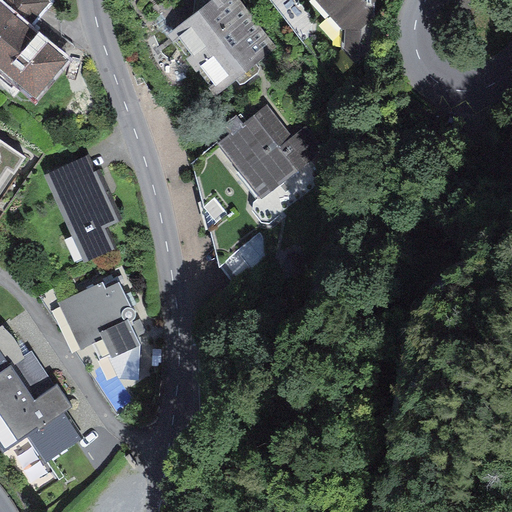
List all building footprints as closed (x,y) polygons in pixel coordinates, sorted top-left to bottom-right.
[(0,0),(0,60),(35,89),(64,55),(25,24),(44,0),(0,0)] [(215,88),(271,45),(236,0),(208,0),(170,29),(215,88)] [(379,0),(320,0),(346,29),(379,0)] [(233,129),(195,157),(215,251),(312,185),(296,164),(320,146),(306,127),(294,136),(268,103),(243,122),(236,114),(226,121),(233,129)] [(0,187),(23,155),(0,139),(0,187)] [(92,152),(43,172),(80,257),(112,244),(103,224),(120,217),(92,152)] [(96,281),(53,303),(89,368),(106,356),(119,380),(137,379),(142,340),(132,302),(120,277),(99,287),(96,281)] [(0,405),(27,388),(33,396),(53,384),(31,350),(25,354),(3,321),(0,322),(0,405)] [(55,382),(53,384),(33,396),(27,388),(0,405),(0,441),(3,446),(24,433),(43,463),(81,438),(63,410),(70,405),(55,382)]
